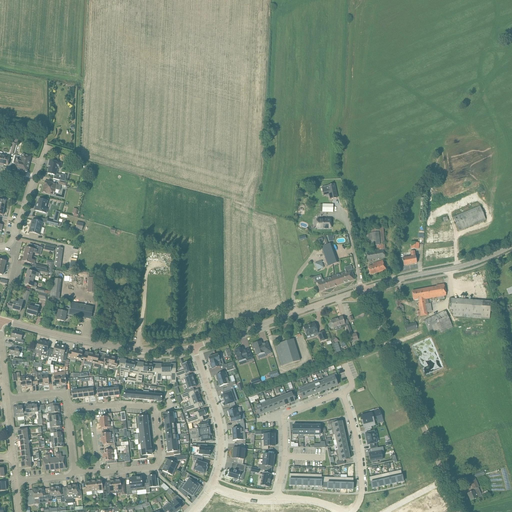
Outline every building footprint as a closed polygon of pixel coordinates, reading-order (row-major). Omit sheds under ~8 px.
[(0,165),(3,166),(3,165),(8,166),(9,161),(10,157),(2,155),(2,153),(0,151),(0,165)] [(14,156),(12,163),(16,164),(15,169),(23,171),(26,172),(27,169),(30,157),(25,156),(23,155),(23,157),(15,155),(14,156)] [(50,166),(48,174),(53,175),(54,175),(53,179),(60,181),(64,181),(65,182),(66,175),(57,174),(58,168),(60,168),(61,164),(55,162),(50,161),(49,166),(50,166)] [(45,185),(43,192),(48,193),(50,194),(54,195),(54,192),(53,192),(54,189),(56,190),(59,190),(60,191),(61,185),(64,186),(65,186),(66,182),(65,182),(64,182),(64,181),(60,181),(59,185),(58,186),(55,185),(49,183),(49,182),(47,182),(44,184),(44,185),(45,185)] [(328,190),(322,191),(323,195),(329,194),(330,200),(337,198),(334,185),(327,186),(328,190)] [(36,203),(35,210),(39,212),(46,213),(47,209),(45,209),(46,205),(50,206),(50,202),(47,201),(44,200),(39,199),(38,204),(36,203)] [(323,204),(322,212),(333,212),(333,205),(323,204)] [(466,212),(453,217),(459,230),(485,220),(480,206),(466,212)] [(322,220),(317,221),(317,228),(331,228),(330,219),(322,219),(322,220)] [(32,220),(29,232),(30,232),(34,233),(39,235),(42,222),(37,221),(32,220)] [(77,222),(75,229),(82,231),(84,224),(78,222),(77,222)] [(368,234),(365,234),(366,237),(368,237),(370,246),(372,246),(372,250),(385,249),(383,227),(367,229),(368,234)] [(326,245),(321,247),(328,266),(338,263),(331,244),(328,245),(326,245)] [(26,248),(24,254),(32,256),(33,253),(36,254),(37,251),(38,247),(30,245),(29,248),(26,248)] [(371,253),(366,253),(368,261),(373,260),(385,257),(383,250),(371,253)] [(411,257),(402,258),(403,261),(404,266),(417,263),(416,258),(415,256),(414,251),(410,252),(411,257)] [(24,254),(22,261),(27,263),(34,264),(35,261),(31,260),(32,256),(24,254)] [(321,261),(314,263),(317,270),(324,268),(321,261)] [(373,266),(368,267),(370,275),(378,273),(386,270),(383,262),(382,261),(375,263),(372,264),(373,266)] [(351,270),(334,276),(338,285),(354,280),(351,270)] [(27,271),(26,278),(34,280),(38,281),(39,277),(38,277),(39,274),(35,273),(27,271)] [(89,278),(88,292),(95,293),(97,278),(97,275),(90,274),(89,278)] [(334,276),(317,282),(320,291),(338,285),(334,276)] [(26,278),(24,284),(29,286),(36,287),(37,284),(33,283),(34,280),(26,278)] [(60,298),(60,278),(52,278),(52,298),(60,298)] [(436,287),(412,291),(413,300),(418,299),(419,304),(418,304),(419,310),(417,311),(418,317),(428,315),(427,312),(432,312),(431,303),(429,304),(428,298),(437,296),(438,300),(445,299),(444,295),(446,294),(444,284),(436,286),(436,287)] [(40,292),(38,299),(46,301),(47,294),(44,294),(40,292)] [(450,299),(449,311),(452,311),(452,313),(453,314),(453,317),(489,319),(489,315),(490,302),(450,299)] [(9,303),(7,308),(12,310),(20,312),(21,307),(23,301),(19,300),(18,303),(14,302),(13,305),(9,303)] [(59,310),(57,320),(64,322),(66,315),(69,315),(91,320),(92,315),(92,313),(93,307),(71,302),(70,309),(66,308),(65,311),(59,310)] [(28,309),(26,314),(36,317),(37,312),(39,306),(35,305),(34,308),(29,306),(28,309)] [(445,311),(424,321),(430,334),(439,329),(440,333),(443,331),(453,327),(445,311)] [(329,324),(328,325),(330,328),(333,327),(333,328),(345,324),(342,317),(331,321),(332,323),(329,324)] [(415,322),(404,326),(406,332),(411,331),(417,329),(415,322)] [(314,323),(303,327),(306,336),(314,334),(315,337),(318,335),(321,342),(327,340),(324,331),(318,333),(317,332),(318,332),(314,323)] [(349,325),(345,327),(351,342),(358,340),(356,333),(352,335),(349,325)] [(13,331),(11,338),(17,339),(17,342),(23,344),(24,340),(21,340),(23,333),(13,331)] [(335,337),(331,338),(333,344),(336,353),(341,352),(338,342),(339,341),(336,338),(335,337)] [(280,343),(275,345),(276,350),(280,360),(282,366),(300,361),(295,344),(293,339),(280,343)] [(33,348),(31,356),(34,357),(35,354),(35,353),(40,355),(43,342),(38,340),(37,348),(33,347),(33,348)] [(257,342),(252,343),(254,349),(255,349),(257,355),(258,359),(266,357),(266,355),(271,353),(270,351),(267,342),(262,344),(261,341),(257,342)] [(43,342),(40,355),(41,355),(41,354),(44,355),(44,356),(49,358),(50,351),(47,351),(49,343),(43,342)] [(50,351),(49,358),(51,358),(52,357),(57,359),(60,346),(55,344),(54,350),(53,352),(50,351)] [(11,348),(9,354),(14,356),(19,357),(19,353),(21,353),(22,352),(23,351),(23,347),(17,346),(17,349),(11,348)] [(60,346),(57,359),(62,360),(62,361),(63,361),(66,362),(66,360),(67,355),(64,355),(65,349),(66,347),(60,346)] [(235,351),(234,352),(235,356),(236,356),(238,362),(246,359),(246,362),(247,362),(252,360),(252,358),(249,349),(243,351),(242,349),(242,348),(239,349),(234,350),(235,351)] [(68,356),(67,358),(75,360),(78,350),(73,349),(72,352),(69,351),(68,356)] [(78,350),(75,360),(82,361),(81,364),(83,364),(85,355),(82,355),(83,351),(78,350)] [(85,355),(83,364),(91,366),(92,364),(94,354),(89,352),(88,356),(85,355)] [(94,354),(92,364),(95,364),(94,367),(99,368),(100,366),(101,359),(98,359),(99,355),(94,354)] [(209,358),(208,358),(210,364),(222,359),(220,354),(212,356),(209,357),(209,358)] [(101,359),(100,366),(103,366),(103,365),(108,366),(111,356),(106,355),(105,358),(102,357),(101,359)] [(108,366),(108,367),(109,368),(112,369),(113,368),(114,368),(115,368),(117,368),(117,366),(118,362),(115,361),(116,357),(111,356),(108,366)] [(210,364),(210,365),(211,368),(212,369),(219,367),(220,370),(226,368),(228,368),(227,364),(224,365),(222,359),(210,364)] [(126,364),(119,363),(120,377),(123,378),(125,372),(129,373),(131,362),(126,361),(126,364)] [(128,378),(127,381),(129,382),(135,382),(137,383),(139,367),(135,366),(136,362),(135,362),(131,362),(129,373),(137,375),(136,379),(128,378)] [(185,370),(176,373),(176,378),(179,377),(185,375),(189,373),(193,372),(192,369),(193,369),(191,364),(190,364),(190,362),(185,363),(181,364),(182,367),(183,366),(185,370)] [(139,367),(137,383),(142,383),(143,375),(147,376),(148,364),(144,364),(143,367),(139,367)] [(148,364),(147,376),(152,376),(151,385),(157,385),(157,382),(157,369),(154,368),(153,368),(153,365),(153,364),(148,364)] [(157,369),(157,382),(162,382),(162,376),(166,376),(166,365),(161,365),(161,369),(157,369)] [(171,365),(166,365),(166,376),(171,376),(171,383),(176,383),(176,378),(176,373),(176,368),(171,368),(171,365)] [(60,372),(59,373),(61,386),(66,385),(65,378),(68,378),(68,373),(68,372),(68,368),(66,368),(66,372),(65,372),(60,372)] [(35,369),(33,369),(34,371),(33,371),(34,380),(37,379),(38,384),(38,386),(44,386),(42,372),(37,373),(36,373),(35,369)] [(31,376),(25,377),(27,387),(32,387),(32,385),(31,380),(34,380),(33,371),(31,372),(31,374),(30,374),(31,376)] [(54,371),(51,372),(51,378),(51,380),(54,379),(55,386),(61,386),(59,373),(54,373),(54,371)] [(48,372),(42,372),(44,386),(49,385),(48,378),(51,378),(51,372),(48,372)] [(216,377),(217,381),(217,380),(218,381),(227,378),(225,372),(216,375),(216,377)] [(16,374),(12,375),(13,382),(17,381),(20,381),(21,388),(27,387),(25,377),(20,378),(19,373),(16,373),(16,374)] [(336,374),(328,377),(332,387),(337,385),(336,380),(338,379),(336,374)] [(185,375),(179,377),(181,380),(183,379),(184,379),(186,384),(194,381),(192,375),(190,376),(186,378),(185,375)] [(227,378),(218,381),(220,387),(226,385),(227,388),(233,386),(236,385),(234,382),(232,383),(230,377),(227,378)] [(328,377),(323,379),(323,380),(327,389),(332,387),(328,377)] [(318,380),(313,382),(317,393),(322,391),(318,382),(319,382),(318,380)] [(319,382),(318,382),(322,391),(327,389),(323,380),(319,382)] [(187,389),(184,390),(185,394),(191,392),(190,389),(196,387),(196,385),(197,385),(196,382),(194,382),(194,381),(186,384),(187,389)] [(313,382),(308,384),(312,395),(317,393),(313,382)] [(308,384),(303,386),(304,389),(307,397),(312,395),(308,384)] [(223,395),(222,395),(223,395),(226,405),(234,402),(234,403),(235,402),(234,402),(231,392),(234,391),(232,386),(226,388),(227,393),(223,395)] [(304,389),(299,391),(302,399),(307,397),(304,389)] [(143,394),(143,400),(152,400),(152,394),(149,394),(149,392),(143,391),(143,392),(143,394)] [(185,394),(181,395),(182,400),(188,398),(189,402),(200,398),(198,394),(195,395),(194,393),(194,391),(191,392),(185,394)] [(291,392),(286,394),(286,395),(289,404),(295,402),(291,392)] [(286,395),(281,397),(284,406),(289,404),(286,395)] [(281,397),(276,399),(279,407),(284,406),(281,397)] [(190,406),(185,408),(186,409),(187,412),(200,408),(198,404),(202,403),(200,398),(189,402),(190,406)] [(270,399),(265,401),(265,402),(266,402),(269,411),(274,409),(271,401),(270,399)] [(271,401),(274,409),(279,407),(276,399),(271,401)] [(265,402),(261,404),(264,413),(269,411),(266,402),(265,402)] [(54,404),(48,405),(48,406),(48,408),(48,410),(48,413),(56,413),(59,412),(59,408),(59,406),(59,403),(54,404)] [(261,404),(255,406),(259,415),(264,413),(261,404)] [(26,410),(23,410),(24,417),(30,416),(32,416),(31,405),(27,405),(25,405),(26,410)] [(17,410),(13,410),(14,416),(17,416),(18,418),(24,417),(23,410),(22,406),(18,406),(16,406),(17,410)] [(240,408),(228,411),(229,417),(240,414),(241,414),(242,414),(240,408)] [(194,417),(186,420),(188,424),(188,425),(190,424),(204,420),(202,416),(206,415),(204,410),(197,412),(193,413),(194,417)] [(380,410),(374,411),(378,423),(383,421),(380,410)] [(56,413),(48,413),(49,417),(49,420),(49,422),(60,421),(60,417),(60,416),(60,415),(56,416),(56,413)] [(100,420),(99,420),(99,423),(110,422),(110,419),(112,419),(112,417),(112,413),(105,414),(106,417),(100,418),(100,420)] [(240,414),(229,417),(231,423),(237,421),(237,425),(244,424),(243,419),(242,420),(241,414),(240,414)] [(371,414),(361,416),(364,428),(371,426),(370,422),(373,421),(371,414)] [(337,420),(328,422),(329,425),(331,425),(332,430),(343,427),(342,422),(337,423),(337,420)] [(60,421),(49,422),(50,425),(50,428),(50,431),(58,430),(58,427),(61,427),(61,425),(60,421)] [(110,422),(99,423),(100,426),(101,426),(101,429),(107,428),(107,431),(113,430),(113,427),(111,427),(110,422)] [(199,428),(189,429),(190,434),(211,431),(211,428),(209,428),(209,427),(208,427),(208,423),(199,424),(199,428)] [(238,428),(232,429),(232,435),(245,434),(244,424),(237,425),(238,428)] [(51,437),(48,437),(49,440),(62,438),(62,434),(62,432),(58,433),(58,430),(50,431),(51,434),(51,437)] [(102,437),(101,437),(101,440),(115,438),(114,434),(118,433),(117,430),(113,430),(107,431),(107,433),(102,434),(102,437)] [(270,430),(261,431),(261,435),(264,435),(264,440),(264,441),(275,440),(275,434),(270,435),(270,430)] [(211,431),(190,434),(190,439),(200,438),(201,442),(210,441),(210,437),(211,437),(210,435),(212,435),(211,431)] [(365,435),(365,438),(366,438),(367,445),(369,445),(370,449),(377,448),(376,442),(375,436),(374,432),(365,434),(365,435)] [(245,434),(232,435),(233,441),(236,441),(239,440),(239,444),(245,444),(245,440),(245,434)] [(62,438),(49,440),(49,443),(52,442),(52,448),(57,447),(62,447),(62,444),(63,444),(63,443),(62,438)] [(115,438),(101,440),(101,442),(103,442),(103,445),(109,444),(109,447),(115,447),(115,443),(115,438)] [(264,440),(261,440),(262,450),(268,450),(268,446),(275,446),(275,440),(264,441),(264,440)] [(199,448),(198,454),(203,455),(202,457),(208,457),(209,456),(210,456),(210,449),(207,448),(207,445),(200,444),(200,448),(199,448)] [(233,453),(232,459),(238,459),(237,464),(243,465),(243,460),(244,460),(245,455),(245,449),(244,449),(245,444),(239,444),(239,447),(239,449),(234,448),(233,448),(233,453)] [(177,446),(167,447),(168,453),(173,452),(174,455),(180,454),(180,451),(179,445),(177,445),(177,446)] [(104,453),(103,453),(103,456),(117,455),(116,450),(115,447),(109,447),(109,450),(104,450),(104,451),(104,453)] [(370,454),(369,454),(369,456),(370,462),(372,461),(372,463),(378,463),(378,460),(382,460),(382,456),(382,455),(381,455),(380,448),(383,447),(369,449),(373,449),(373,453),(370,454)] [(141,450),(139,450),(140,459),(146,459),(146,456),(151,455),(151,454),(152,454),(151,449),(141,450)] [(338,461),(336,462),(337,465),(345,464),(344,460),(349,459),(348,454),(337,456),(338,461)] [(117,455),(103,456),(103,459),(105,459),(105,462),(106,461),(107,461),(107,464),(111,464),(117,463),(117,460),(117,455)] [(197,461),(194,470),(200,472),(200,473),(203,475),(204,474),(205,474),(207,468),(206,468),(206,467),(207,465),(201,463),(201,462),(203,458),(195,457),(194,461),(197,461)] [(166,461),(164,465),(174,470),(175,469),(177,465),(168,460),(167,461),(167,462),(166,461)] [(258,465),(258,469),(265,470),(266,466),(273,467),(274,461),(263,460),(262,465),(258,465)] [(228,474),(227,477),(228,477),(234,479),(233,480),(237,481),(237,480),(238,480),(239,477),(240,477),(240,476),(241,471),(244,472),(245,471),(246,466),(243,465),(237,464),(237,465),(235,471),(234,471),(230,470),(229,469),(229,473),(228,473),(228,474)] [(163,471),(162,471),(173,476),(175,470),(174,470),(164,465),(162,469),(163,470),(163,471)] [(401,470),(394,472),(397,483),(403,482),(401,470)] [(394,472),(388,473),(391,485),(397,483),(394,472)] [(258,481),(257,485),(264,487),(265,487),(269,488),(269,483),(270,483),(270,481),(270,480),(271,474),(265,473),(263,473),(262,475),(261,481),(258,481)] [(388,473),(382,475),(385,486),(391,485),(388,473)] [(189,479),(186,484),(196,491),(196,490),(197,491),(199,487),(199,486),(196,484),(195,483),(196,482),(196,483),(199,480),(189,475),(187,477),(189,479)] [(382,475),(376,476),(378,487),(385,486),(382,475)] [(149,483),(145,484),(146,490),(150,490),(149,488),(156,487),(159,487),(158,479),(156,479),(155,479),(155,476),(148,477),(149,483)] [(376,476),(369,477),(372,489),(378,487),(376,476)] [(126,486),(127,487),(128,496),(129,496),(132,495),(131,491),(136,490),(137,490),(135,477),(131,478),(131,479),(130,479),(130,485),(126,486)] [(140,477),(135,477),(137,490),(137,491),(146,490),(145,484),(142,484),(141,477),(140,478),(140,477)] [(469,480),(473,490),(478,488),(479,487),(475,478),(474,478),(473,479),(469,480)] [(101,480),(96,480),(97,491),(98,494),(103,493),(104,503),(108,503),(107,498),(107,497),(106,488),(106,486),(102,487),(102,481),(101,480)] [(110,488),(106,488),(107,497),(111,497),(111,494),(111,492),(116,491),(115,480),(109,481),(109,482),(110,488)] [(120,480),(115,480),(116,491),(121,490),(121,493),(122,494),(122,495),(126,495),(125,494),(125,491),(125,486),(124,480),(120,481),(120,480)] [(86,489),(82,489),(83,494),(83,496),(87,495),(92,495),(91,481),(85,482),(86,489)] [(77,484),(72,485),(73,499),(77,499),(78,499),(82,498),(82,496),(81,491),(78,492),(77,486),(77,484)] [(180,488),(178,490),(186,498),(188,495),(187,494),(188,493),(189,494),(192,496),(193,496),(196,492),(195,492),(196,491),(186,484),(182,489),(180,488)] [(67,493),(64,493),(65,500),(65,503),(65,504),(74,503),(73,499),(72,485),(66,486),(66,488),(67,493)] [(60,486),(55,487),(56,500),(61,500),(61,501),(64,500),(65,500),(64,493),(61,494),(61,489),(60,486)] [(50,495),(47,495),(48,502),(52,502),(52,500),(56,500),(55,487),(49,488),(50,495)] [(43,488),(38,489),(39,501),(39,504),(48,503),(48,502),(47,495),(44,495),(43,489),(43,488)] [(472,491),(467,493),(470,501),(475,499),(477,499),(477,498),(480,497),(482,496),(481,494),(478,488),(473,490),(473,491),(472,491)] [(33,497),(27,497),(28,505),(33,505),(33,504),(35,503),(35,504),(39,504),(39,501),(38,489),(32,489),(33,497)] [(170,505),(175,511),(176,511),(175,511),(177,511),(180,510),(179,510),(181,508),(179,506),(178,504),(182,501),(184,502),(177,496),(172,500),(174,502),(170,505)] [(217,499),(212,507),(217,510),(216,511),(214,511),(217,511),(218,511),(220,509),(225,509),(226,503),(221,502),(217,499)] [(169,503),(162,508),(164,511),(166,511),(168,511),(175,511),(170,505),(169,503)]
